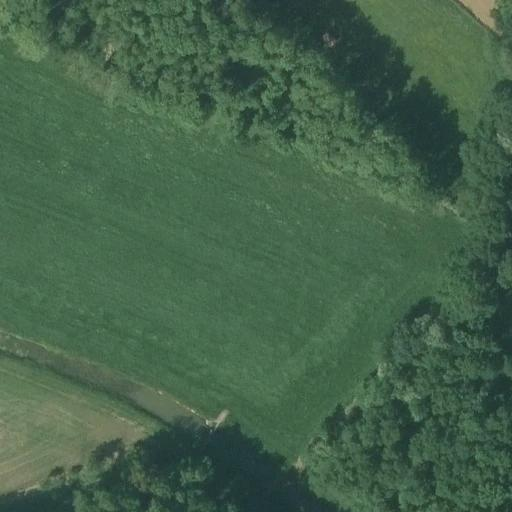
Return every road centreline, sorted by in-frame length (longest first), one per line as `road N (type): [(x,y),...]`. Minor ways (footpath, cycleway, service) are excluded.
road 1 (track): [(239,0),(458,200)]
road 2 (track): [(0,366),(118,412),(181,449)]
